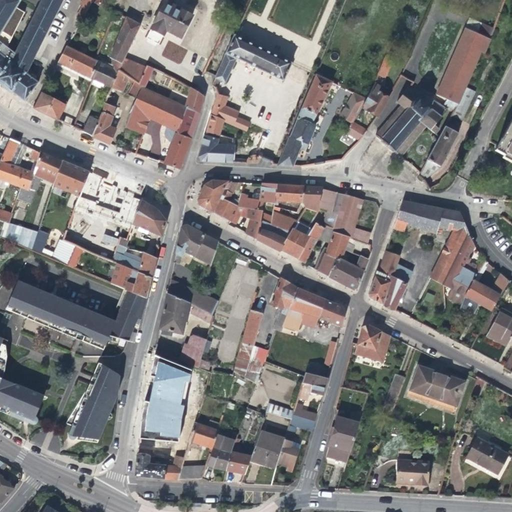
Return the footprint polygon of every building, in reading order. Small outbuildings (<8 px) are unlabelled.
[(41,0),(16,49),(8,44),(26,10),(18,6),(21,0),(0,0),(0,81),(25,101),(39,82),(27,73),(63,0),(41,0)] [(101,6),(104,0),(81,0),(80,3),(82,5),(76,15),(81,19),(91,1),(101,6)] [(162,36),(165,31),(181,39),(193,14),(164,0),(163,0),(149,29),(162,36)] [(111,20),(122,25),(125,18),(114,12),(111,20)] [(435,95),(446,99),(457,104),(459,104),(466,87),(481,52),(485,53),(491,39),(489,38),(488,37),(493,27),(469,16),(443,76),(435,95)] [(140,25),(125,18),(122,25),(109,57),(112,58),(122,63),(124,58),(140,25)] [(234,34),(214,78),(220,80),(225,83),(236,59),(275,77),(283,81),(292,63),(234,34)] [(178,61),(183,47),(167,41),(162,56),(178,61)] [(73,70),(90,78),(97,59),(94,58),(66,45),(57,62),(73,70)] [(393,57),(383,53),(374,73),(384,78),(393,57)] [(109,65),(97,59),(90,78),(91,79),(100,83),(109,88),(119,69),(122,63),(112,58),(109,65)] [(146,66),(124,58),(122,63),(119,69),(130,77),(135,80),(139,83),(146,66)] [(147,65),(146,66),(139,83),(142,85),(141,87),(175,102),(184,106),(188,95),(161,83),(165,74),(147,65)] [(123,92),(130,77),(119,69),(109,88),(111,88),(111,87),(123,92)] [(276,165),(293,166),(300,149),(305,151),(310,140),(312,136),(316,124),(313,123),(332,81),(315,74),(276,165)] [(371,79),(363,95),(359,103),(377,115),(388,95),(379,90),(382,84),(371,79)] [(127,94),(136,99),(141,87),(142,85),(139,83),(135,80),(127,94)] [(375,133),(376,134),(402,156),(426,126),(435,133),(439,129),(434,123),(441,115),(446,107),(430,98),(429,99),(424,96),(424,95),(423,94),(419,97),(407,86),(396,101),(400,105),(375,133)] [(148,119),(166,128),(175,102),(141,87),(136,99),(124,127),(142,134),(145,126),(148,119)] [(475,91),(466,87),(459,104),(467,108),(475,91)] [(164,163),(180,168),(199,114),(202,105),(204,96),(194,90),(190,88),(188,95),(184,106),(175,133),(168,151),(164,163)] [(338,115),(348,122),(349,120),(359,103),(363,95),(352,90),(338,115)] [(42,91),(34,107),(46,113),(60,120),(68,104),(42,91)] [(226,97),(217,94),(216,98),(214,103),(223,107),(220,117),(224,119),(224,120),(253,132),(262,136),(265,138),(269,130),(237,115),(238,112),(224,106),(226,97)] [(444,103),(454,110),(457,104),(446,99),(444,103)] [(105,102),(98,119),(91,135),(110,144),(117,128),(111,125),(114,116),(112,115),(114,112),(116,107),(105,102)] [(166,128),(175,133),(184,106),(175,102),(166,128)] [(220,133),(224,120),(224,119),(220,117),(223,107),(214,103),(211,112),(206,129),(220,133)] [(462,120),(467,108),(459,104),(457,104),(454,110),(451,114),(462,120)] [(89,115),(82,131),(91,135),(98,119),(89,115)] [(511,118),(495,150),(511,159),(511,118)] [(367,129),(349,120),(348,122),(342,132),(359,141),(362,136),(367,129)] [(423,165),(420,171),(419,174),(420,175),(425,179),(441,166),(458,133),(444,125),(423,165)] [(218,143),(220,133),(206,129),(198,155),(201,160),(218,161),(240,163),(241,150),(233,149),(233,144),(218,143)] [(257,149),(262,136),(253,132),(248,145),(257,149)] [(0,180),(20,188),(24,189),(40,151),(32,148),(28,158),(34,160),(30,170),(24,168),(18,166),(10,163),(19,142),(9,138),(2,157),(0,160),(0,180)] [(18,166),(27,146),(19,142),(10,163),(18,166)] [(43,173),(55,178),(62,161),(49,155),(40,151),(24,189),(20,188),(14,205),(27,210),(35,190),(36,191),(43,173)] [(52,185),(78,197),(89,171),(74,165),(62,160),(62,161),(55,178),(52,185)] [(76,202),(93,210),(98,197),(105,180),(98,176),(89,171),(78,197),(76,202)] [(105,180),(98,197),(100,198),(101,199),(109,183),(105,180)] [(236,221),(239,215),(243,207),(239,206),(237,205),(223,198),(224,196),(230,199),(238,182),(211,180),(203,185),(197,199),(199,205),(211,211),(230,221),(231,218),(236,221)] [(240,195),(237,205),(239,206),(243,207),(261,210),(262,202),(274,204),(274,201),(277,184),(260,183),(259,193),(253,192),(251,195),(251,200),(247,199),(247,196),(240,195)] [(296,212),(299,215),(304,207),(314,209),(321,188),(321,187),(306,186),(292,185),(277,184),(274,201),(301,203),(301,207),(300,206),(296,212)] [(299,215),(290,232),(281,249),(291,254),(303,261),(317,234),(323,223),(334,227),(344,194),(321,188),(314,209),(304,207),(299,215)] [(96,230),(118,238),(126,241),(142,201),(131,194),(123,216),(111,212),(96,207),(100,198),(98,197),(93,210),(85,228),(96,230)] [(364,200),(344,194),(334,227),(332,231),(354,238),(357,227),(364,200)] [(429,277),(442,285),(468,233),(459,212),(402,200),(393,228),(392,230),(403,234),(406,225),(435,234),(437,227),(452,230),(429,277)] [(151,232),(161,236),(165,221),(156,209),(154,208),(142,201),(126,241),(118,238),(117,241),(116,245),(117,245),(128,248),(131,242),(133,243),(137,233),(148,237),(151,232)] [(239,230),(257,240),(260,220),(261,211),(261,210),(243,207),(239,215),(244,217),(242,223),(239,230)] [(13,208),(11,213),(8,223),(5,222),(2,229),(24,236),(27,228),(20,225),(24,212),(13,208)] [(0,220),(5,222),(8,223),(11,213),(0,209),(0,220)] [(271,224),(272,215),(261,211),(260,220),(271,224)] [(39,225),(43,214),(36,213),(33,224),(39,225)] [(286,221),(272,215),(271,224),(283,229),(286,221)] [(271,224),(260,220),(257,240),(267,246),(279,252),(281,249),(290,232),(283,229),(271,224)] [(317,234),(329,239),(332,231),(334,227),(323,223),(317,234)] [(209,264),(217,241),(186,225),(181,226),(176,251),(175,252),(181,255),(185,251),(209,264)] [(371,232),(357,227),(354,238),(367,243),(371,232)] [(96,230),(85,228),(82,236),(77,247),(81,248),(88,251),(96,230)] [(65,229),(61,240),(75,246),(77,247),(82,236),(65,229)] [(369,243),(367,243),(354,238),(332,231),(329,239),(325,253),(337,258),(341,260),(344,253),(345,249),(352,252),(354,248),(371,255),(372,252),(369,243)] [(465,264),(473,246),(474,245),(468,233),(442,285),(453,291),(463,297),(464,296),(476,275),(466,269),(467,266),(465,264)] [(61,263),(67,265),(75,246),(61,240),(56,251),(64,255),(61,263)] [(103,257),(110,260),(117,245),(116,245),(117,241),(112,240),(107,250),(106,250),(103,257)] [(154,266),(156,258),(141,252),(139,261),(123,255),(125,250),(128,252),(130,249),(128,248),(117,245),(110,260),(121,265),(151,277),(154,266)] [(73,267),(81,248),(77,247),(75,246),(67,265),(73,267)] [(317,270),(328,276),(337,258),(325,253),(324,252),(317,270)] [(382,304),(394,310),(403,288),(410,271),(394,264),(397,256),(385,252),(378,272),(390,278),(382,304)] [(354,266),(341,260),(337,258),(328,276),(341,283),(354,290),(369,259),(359,255),(357,259),(354,266)] [(484,262),(476,275),(464,296),(483,307),(491,312),(508,281),(499,273),(491,289),(478,281),(486,267),(485,266),(486,263),(484,262)] [(127,277),(123,288),(128,290),(146,298),(149,287),(151,277),(121,265),(119,274),(127,277)] [(382,304),(390,278),(378,272),(376,271),(368,293),(370,298),(377,302),(382,304)] [(288,282),(279,277),(269,304),(281,309),(273,328),(277,329),(280,331),(282,325),(297,288),(288,282)] [(170,278),(166,294),(189,304),(192,305),(199,291),(170,278)] [(128,308),(121,305),(115,321),(18,281),(9,303),(14,310),(13,312),(27,318),(29,314),(82,337),(81,341),(96,347),(108,336),(128,342),(135,324),(136,325),(138,325),(141,316),(139,315),(127,311),(128,308)] [(0,307),(6,309),(11,285),(0,282),(0,307)] [(318,318),(340,326),(345,307),(333,302),(308,292),(297,288),(282,325),(303,331),(306,324),(313,327),(318,318)] [(128,290),(126,295),(145,303),(146,298),(128,290)] [(219,300),(199,291),(192,305),(195,307),(212,315),(219,300)] [(183,334),(189,304),(166,294),(163,308),(159,330),(183,334)] [(124,300),(121,305),(128,308),(127,311),(139,315),(141,316),(143,307),(145,303),(126,295),(124,300)] [(210,323),(212,315),(195,307),(193,314),(210,323)] [(505,347),(511,334),(511,313),(501,308),(486,336),(495,341),(505,347)] [(253,346),(254,345),(263,313),(249,309),(241,342),(253,346)] [(389,336),(367,325),(361,328),(356,346),(354,354),(382,361),(387,344),(389,336)] [(178,359),(197,367),(200,358),(205,339),(193,334),(189,336),(186,343),(184,342),(178,359)] [(309,360),(330,366),(336,347),(337,341),(332,340),(330,346),(295,335),(285,362),(306,370),(309,360)] [(9,411),(8,415),(24,421),(34,425),(35,425),(35,424),(36,424),(36,423),(37,422),(37,421),(37,420),(37,419),(37,418),(36,418),(36,417),(35,417),(44,395),(2,378),(5,370),(6,358),(5,346),(1,344),(3,339),(0,337),(0,408),(9,411)] [(211,362),(200,358),(197,367),(208,371),(211,362)] [(455,412),(466,381),(440,372),(417,364),(406,395),(440,406),(455,412)] [(118,374),(101,365),(75,426),(72,425),(68,434),(68,435),(68,436),(68,437),(69,437),(69,438),(70,438),(70,439),(71,439),(72,439),(73,439),(75,439),(76,437),(98,440),(117,394),(117,391),(119,377),(118,374)] [(300,390),(301,390),(309,392),(322,396),(325,386),(327,378),(306,373),(300,390)] [(396,400),(404,378),(395,374),(386,397),(396,400)] [(478,378),(477,377),(476,380),(471,392),(478,395),(484,382),(478,378)] [(307,400),(309,392),(301,390),(300,398),(307,400)] [(265,412),(291,419),(292,415),(294,408),(270,397),(265,412)] [(296,402),(294,408),(292,415),(315,421),(317,413),(309,411),(302,409),(303,404),(296,402)] [(164,479),(166,464),(149,462),(150,456),(155,457),(160,432),(165,433),(166,435),(179,439),(189,443),(190,442),(196,422),(184,417),(172,413),(175,405),(166,403),(162,418),(142,411),(134,475),(153,478),(164,479)] [(187,407),(184,417),(196,422),(199,410),(187,407)] [(345,462),(357,423),(361,414),(352,412),(348,419),(337,416),(331,436),(325,457),(345,462)] [(302,428),(312,431),(315,421),(292,415),(291,419),(284,439),(276,463),(288,467),(290,462),(294,463),(296,457),(299,449),(290,446),(296,427),(302,428)] [(209,419),(207,425),(218,429),(221,423),(209,419)] [(211,449),(218,429),(207,425),(196,422),(190,442),(211,449)] [(259,430),(250,455),(249,459),(259,463),(275,468),(276,463),(284,439),(259,430)] [(214,467),(226,469),(233,450),(236,442),(223,436),(216,455),(212,453),(208,464),(214,467)] [(497,474),(507,454),(476,438),(466,458),(479,464),(497,474)] [(172,465),(166,464),(164,479),(178,479),(182,465),(189,443),(179,439),(172,465)] [(250,455),(233,450),(226,469),(235,471),(244,473),(249,459),(250,455)] [(428,485),(429,462),(396,460),(395,483),(401,484),(428,485)] [(206,465),(182,465),(178,479),(189,478),(201,478),(206,465)] [(0,475),(0,502),(14,487),(0,475)]
